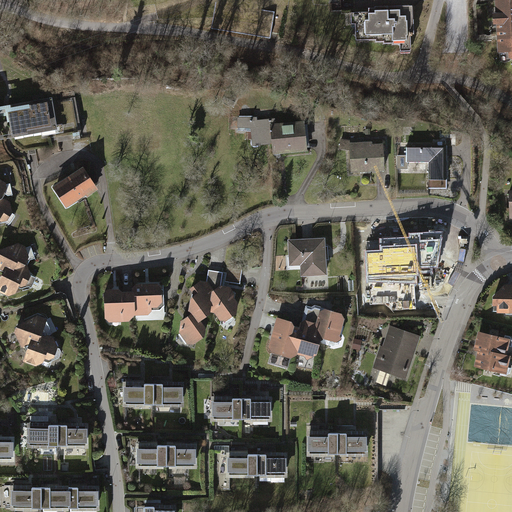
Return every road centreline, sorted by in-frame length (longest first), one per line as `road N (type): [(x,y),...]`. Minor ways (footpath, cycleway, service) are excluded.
road 1 (residential): [(118,511),(83,303),(93,268),(183,254),(269,216),(426,205),(473,223),(500,262)]
road 2 (track): [(511,100),(476,85),(368,72),(200,35),(68,25),(2,3)]
road 3 (residential): [(400,511),(459,307),(470,286),(500,262)]
road 4 (track): [(473,223),(488,145),(465,103),(440,80)]
